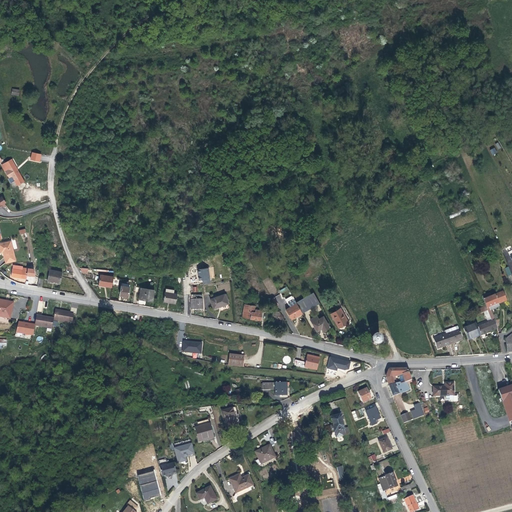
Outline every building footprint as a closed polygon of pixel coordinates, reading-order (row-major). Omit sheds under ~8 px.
[(42,153),(32,151),(30,159),(40,161),(42,153)] [(25,181),(12,159),(1,165),(9,178),(8,179),(10,183),(14,180),(17,185),(25,181)] [(17,262),(13,242),(3,244),(4,248),(1,249),(2,254),(5,253),(6,257),(7,264),(17,262)] [(202,284),(210,283),(209,270),(213,270),(213,267),(197,269),(199,280),(202,280),(202,284)] [(33,271),(24,269),(23,272),(14,269),(12,277),(26,280),(30,281),(33,271)] [(60,272),(47,269),(45,280),(54,281),(58,282),(60,272)] [(113,275),(100,273),(98,284),(106,285),(112,286),(113,275)] [(129,286),(122,285),(120,294),(128,296),(129,286)] [(155,288),(142,286),(140,296),(148,297),(148,299),(153,300),(155,288)] [(174,289),(166,287),(164,300),(171,302),(176,302),(178,293),(173,292),(174,289)] [(492,321),(494,320),(490,309),(496,306),(506,302),(502,292),(490,296),(484,300),(486,306),(488,310),(488,311),(492,321)] [(298,316),(304,313),(321,303),(315,293),(298,302),(299,303),(288,309),(293,319),(298,316)] [(229,304),(227,294),(212,298),(215,308),(221,306),(229,304)] [(203,305),(202,295),(200,295),(194,296),(192,296),(192,306),(199,305),(203,305)] [(0,316),(9,319),(12,303),(0,301),(0,316)] [(250,305),(244,305),(242,318),(260,321),(260,319),(261,314),(254,313),(254,309),(249,308),(250,305)] [(488,310),(486,306),(477,310),(477,311),(478,314),(488,310)] [(53,317),(53,319),(53,320),(69,322),(69,321),(73,321),(74,313),(70,313),(70,311),(65,310),(55,308),(53,317)] [(350,323),(343,309),(332,314),(337,322),(338,322),(341,327),(346,325),(350,323)] [(53,320),(53,319),(45,317),(45,316),(36,314),(34,324),(51,327),(53,320)] [(320,319),(319,316),(312,319),(319,330),(323,328),(325,330),(331,327),(325,316),(320,319)] [(476,324),(480,335),(489,332),(497,329),(497,328),(494,320),(492,321),(491,321),(478,326),(477,323),(476,324)] [(32,335),(34,324),(26,322),(19,321),(15,332),(32,335)] [(476,337),(480,335),(476,324),(475,323),(462,329),(467,340),(471,339),(472,340),(476,339),(476,337)] [(458,331),(446,336),(450,346),(456,344),(462,341),(458,331)] [(373,336),(373,338),(374,341),(376,343),(379,344),(382,343),(384,340),(384,337),(383,335),(382,334),(380,333),(378,332),(376,333),(374,334),(373,336)] [(450,346),(446,336),(433,341),(437,350),(441,349),(442,348),(443,349),(450,346)] [(189,339),(182,339),(181,349),(199,352),(200,341),(189,339)] [(243,354),(228,353),(227,364),(242,366),(243,354)] [(315,360),(308,358),(306,368),(318,371),(321,361),(315,360)] [(348,367),(340,365),(337,373),(345,375),(348,367)] [(406,378),(402,379),(403,381),(407,379),(412,378),(408,367),(388,367),(387,375),(389,379),(390,383),(396,381),(395,379),(397,378),(397,377),(399,376),(398,374),(404,373),(406,378)] [(403,381),(402,379),(396,381),(390,383),(395,394),(402,392),(411,389),(407,379),(403,381)] [(455,392),(454,379),(446,379),(446,384),(444,385),(444,383),(440,383),(434,384),(434,393),(447,392),(447,397),(454,397),(454,392),(455,392)] [(287,396),(287,383),(274,384),(274,397),(287,396)] [(511,386),(502,389),(500,390),(511,423),(511,425),(511,386)] [(366,393),(364,389),(356,393),(360,403),(369,400),(366,393)] [(415,409),(410,411),(413,419),(424,415),(420,402),(414,404),(415,409)] [(234,424),(230,408),(219,410),(224,427),(230,425),(234,424)] [(376,414),(374,409),(364,414),(370,427),(374,425),(374,424),(376,423),(375,422),(378,420),(376,414)] [(343,430),(339,415),(330,418),(332,426),(330,426),(331,430),(333,429),(334,432),(336,438),(347,434),(346,429),(343,430)] [(211,436),(208,424),(194,427),(197,439),(205,437),(211,436)] [(170,441),(175,460),(184,458),(183,454),(185,453),(185,452),(187,452),(192,451),(188,436),(170,441)] [(389,445),(386,439),(378,442),(383,454),(391,451),(389,445)] [(275,456),(269,446),(264,449),(260,451),(259,450),(255,453),(261,464),(275,456)] [(170,460),(162,462),(156,464),(158,475),(165,473),(165,475),(169,474),(168,472),(170,471),(173,470),(170,460)] [(154,471),(137,475),(144,500),(161,496),(154,471)] [(394,478),(392,473),(379,478),(383,491),(397,485),(394,478)] [(327,474),(319,475),(323,495),(335,493),(335,495),(337,495),(334,479),(328,481),(327,474)] [(238,481),(235,477),(226,482),(234,495),(250,485),(244,477),(238,481)] [(415,486),(413,483),(399,488),(401,492),(415,486)] [(215,499),(209,486),(204,489),(196,492),(199,498),(203,496),(206,503),(215,499)] [(414,503),(411,496),(402,500),(407,511),(409,511),(417,509),(414,503)]
